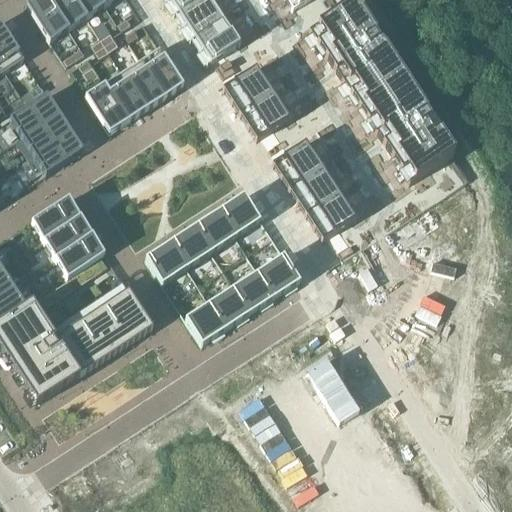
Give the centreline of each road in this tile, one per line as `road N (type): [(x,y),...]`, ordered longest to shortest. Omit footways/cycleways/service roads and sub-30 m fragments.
road 1 (residential): [(12,497),(330,293)]
road 2 (residential): [(330,293),(136,0)]
road 3 (residential): [(330,293),(475,511)]
